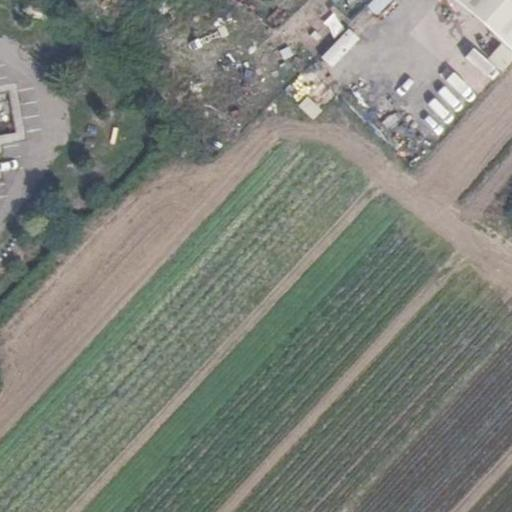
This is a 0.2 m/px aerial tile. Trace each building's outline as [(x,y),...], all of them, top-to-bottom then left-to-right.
[(114,25),(122,14),(103,0),(94,0),(89,6),(114,25)] [(371,17),(398,0),(367,0),(363,3),(371,17)] [(511,0),(449,0),(511,56),(511,55),(511,0)] [(41,22),(17,42),(47,80),(72,60),(41,22)] [(346,29),(320,58),(332,68),(358,40),(346,29)] [(0,178),(6,178),(0,140),(0,139),(38,133),(33,102),(12,105),(16,133),(0,135),(0,178)]
